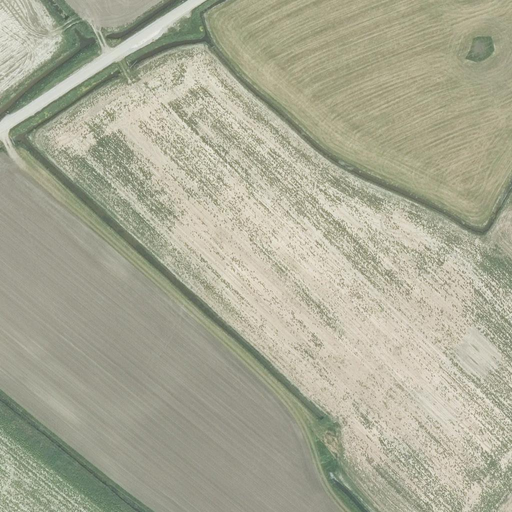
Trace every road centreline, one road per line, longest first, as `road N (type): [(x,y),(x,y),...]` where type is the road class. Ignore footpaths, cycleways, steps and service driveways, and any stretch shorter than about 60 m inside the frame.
road 1 (track): [(3,125),(15,157),(278,402),(323,495),(343,511)]
road 2 (unclassified): [(0,127),(199,0)]
